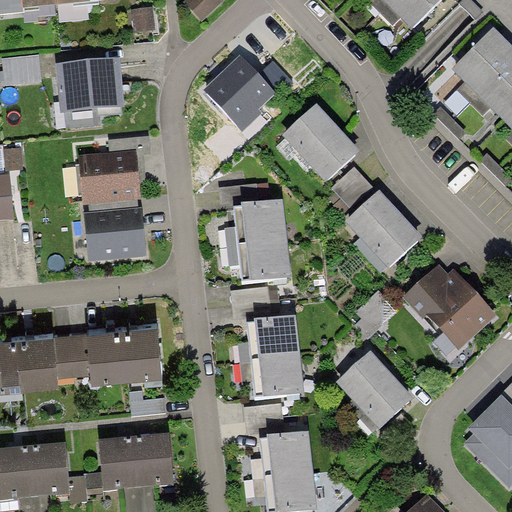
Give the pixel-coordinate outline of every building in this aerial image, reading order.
[(22,10),(20,0),(0,0),(0,15),(25,13),(25,9),(22,10)] [(56,6),(55,0),(20,0),(22,10),(25,9),(56,6)] [(223,0),(186,0),(184,3),(202,22),(225,1),(223,0)] [(392,0),(387,6),(412,30),(442,0),(392,0)] [(153,8),(132,10),(134,32),(155,30),(153,8)] [(453,70),(479,97),(511,63),(511,47),(494,29),(453,70)] [(39,56),(3,60),(6,87),(42,83),(39,56)] [(258,76),(241,57),(204,90),(243,133),(263,115),(259,111),(276,95),(258,76)] [(56,65),(60,114),(124,109),(119,60),(56,65)] [(274,62),(258,76),(276,95),(292,81),(274,62)] [(511,63),(479,97),(500,118),(511,105),(511,63)] [(511,105),(500,118),(511,129),(511,105)] [(317,106),(284,137),(327,184),(361,152),(317,106)] [(466,134),(440,108),(434,114),(460,140),(466,134)] [(109,140),(110,153),(137,151),(140,186),(147,185),(144,156),(151,155),(149,137),(109,140)] [(4,150),(6,172),(24,170),(22,149),(4,150)] [(110,153),(78,156),(82,205),(88,205),(138,201),(141,200),(140,186),(137,151),(110,153)] [(511,181),(511,179),(487,155),(481,161),(507,186),(511,181)] [(334,205),(365,179),(355,168),(331,189),(335,193),(328,199),(334,205)] [(0,222),(15,221),(10,176),(0,176),(0,222)] [(365,179),(334,205),(347,221),(378,193),(365,179)] [(423,238),(379,192),(378,193),(347,221),(346,223),(361,239),(354,245),(381,273),(387,268),(389,270),(423,238)] [(88,205),(89,214),(138,209),(138,201),(88,205)] [(238,245),(287,240),(283,201),(242,206),(242,208),(234,209),(238,245)] [(83,215),(89,263),(147,257),(142,209),(138,209),(89,214),(83,215)] [(287,240),(238,245),(242,284),(250,283),(250,284),(292,280),(287,240)] [(497,316),(453,269),(448,274),(439,265),(403,299),(429,327),(431,326),(439,334),(441,332),(459,351),(497,316)] [(361,319),(355,326),(368,341),(383,327),(384,297),(378,292),(356,312),(361,319)] [(247,324),(251,361),(300,356),(296,317),(255,322),(255,323),(247,324)] [(159,318),(124,321),(128,373),(163,370),(159,318)] [(92,376),(128,373),(124,321),(87,325),(87,330),(91,371),(92,376)] [(54,328),(19,332),(24,383),(59,379),(59,374),(55,333),(54,328)] [(91,371),(87,330),(55,333),(59,374),(91,371)] [(0,384),(24,383),(19,332),(0,333),(0,384)] [(414,399),(370,353),(337,384),(352,400),(347,405),(374,433),(378,428),(380,430),(414,399)] [(300,356),(251,361),(256,400),(263,399),(264,401),(305,396),(300,356)] [(511,383),(498,397),(500,399),(502,397),(511,406),(511,383)] [(132,417),(166,414),(164,398),(144,400),(143,392),(130,393),(132,417)] [(473,436),(465,445),(510,490),(511,487),(511,406),(502,397),(500,399),(468,431),(473,436)] [(259,441),(264,477),(313,472),(308,433),(267,438),(267,440),(259,441)] [(170,435),(134,438),(139,489),(174,486),(170,435)] [(139,489),(134,438),(99,441),(102,473),(104,493),(139,489)] [(67,445),(30,448),(35,499),(71,497),(69,478),(67,445)] [(0,502),(35,499),(30,448),(0,450),(0,502)] [(315,511),(318,511),(313,472),(264,477),(267,511),(315,511)] [(104,493),(102,473),(86,475),(86,477),(88,494),(104,493)] [(88,494),(86,477),(69,478),(71,497),(71,503),(88,502),(88,494)] [(444,511),(427,494),(409,511),(444,511)]
